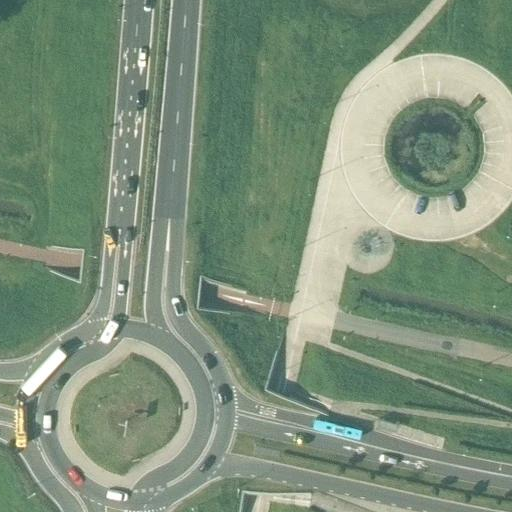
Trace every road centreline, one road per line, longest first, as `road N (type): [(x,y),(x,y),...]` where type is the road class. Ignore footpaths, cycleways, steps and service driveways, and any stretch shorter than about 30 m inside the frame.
road 1 (tertiary): [(511,483),(343,448),(227,413)]
road 2 (tertiary): [(203,471),(245,467),(457,511)]
road 3 (trunk): [(168,221),(184,0)]
road 4 (unclassified): [(296,309),(511,361)]
road 5 (trunk): [(138,0),(120,217)]
road 6 (trunk): [(227,413),(214,364),(175,311),(168,221)]
road 7 (trunk): [(116,328),(60,378),(46,430)]
road 8 (trunk): [(138,501),(190,453),(203,397)]
road 9 (trunk): [(159,340),(153,290),(168,221)]
road 10 (trunk): [(120,217),(102,309),(88,332)]
